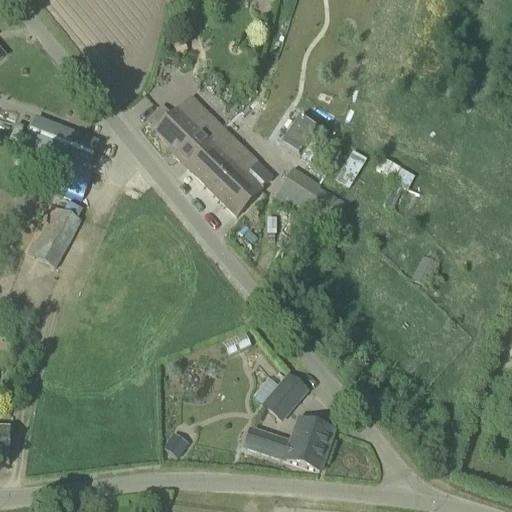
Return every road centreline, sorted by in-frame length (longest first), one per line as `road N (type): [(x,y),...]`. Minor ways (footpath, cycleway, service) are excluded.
road 1 (residential): [(419,504),(240,260),(12,0)]
road 2 (unclassified): [(419,504),(137,485),(0,506)]
